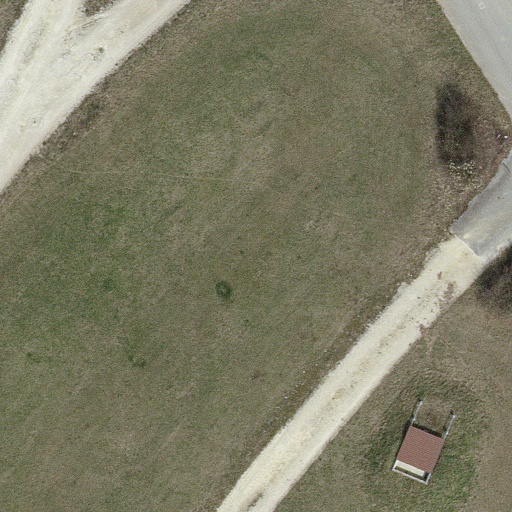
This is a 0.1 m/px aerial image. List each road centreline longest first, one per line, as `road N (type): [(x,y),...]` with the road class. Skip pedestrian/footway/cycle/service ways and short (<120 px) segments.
road 1 (track): [(511,217),(271,454),(236,511)]
road 2 (track): [(0,153),(30,111),(159,0)]
